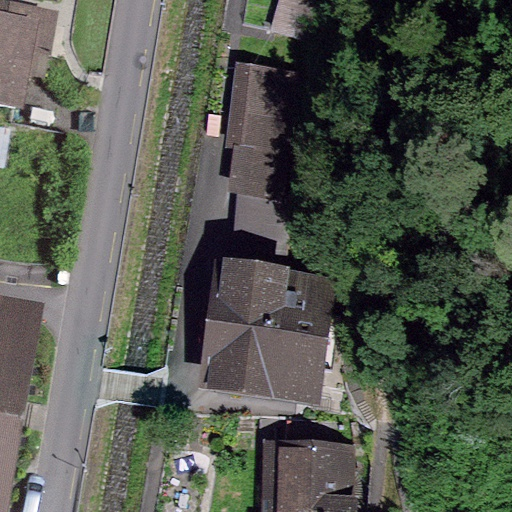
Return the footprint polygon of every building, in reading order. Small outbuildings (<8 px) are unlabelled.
[(311,0),(280,0),(271,31),(299,39),(311,0)] [(36,35),(0,29),(0,118),(21,122),(36,35)] [(304,78),(236,70),(226,149),(237,150),(233,188),(277,193),(286,120),(298,121),(304,78)] [(329,283),(233,267),(217,368),(312,383),(329,283)] [(0,307),(0,511),(6,511),(41,314),(0,307)] [(356,511),(358,447),(270,445),(267,511),(356,511)]
